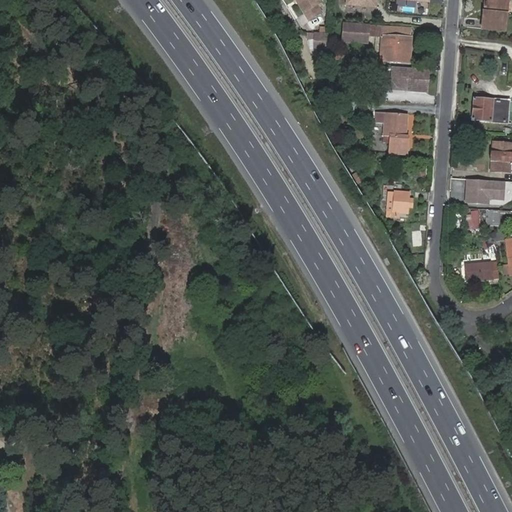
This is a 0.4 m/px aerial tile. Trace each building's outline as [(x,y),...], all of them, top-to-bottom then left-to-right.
[(318,0),(298,0),(297,1),(309,18),(321,10),(316,3),(318,0)] [(506,0),(482,0),(482,8),(480,8),(479,26),(503,29),(506,0)] [(410,38),(411,29),(376,26),(342,23),(341,40),(368,43),(369,35),(382,36),(380,62),(409,64),(411,38),(410,38)] [(327,31),(315,30),(314,45),(326,46),(327,31)] [(429,72),(392,69),(391,82),(396,89),(409,90),(409,93),(427,95),(429,72)] [(331,81),(317,85),(321,97),(334,93),(331,81)] [(511,101),(474,98),(472,121),(509,124),(511,101)] [(384,125),(385,115),(376,114),(375,125),(384,125)] [(384,125),(383,137),(389,137),(388,144),(388,154),(407,156),(408,138),(405,138),(401,138),(401,134),(405,135),(406,116),(385,115),(384,125)] [(511,143),(491,143),(490,171),(511,171),(511,143)] [(502,183),(466,181),(465,203),(501,204),(501,198),(504,198),(505,191),(501,190),(502,183)] [(395,190),(392,210),(407,212),(410,192),(395,190)] [(466,210),(465,229),(478,230),(479,211),(466,210)] [(485,224),(498,225),(499,210),(485,210),(485,224)] [(453,217),(452,231),(459,231),(460,218),(453,217)] [(511,237),(503,238),(505,277),(511,276),(511,237)] [(497,280),(495,265),(484,266),(483,261),(475,262),(476,267),(462,268),(463,275),(465,275),(466,284),(492,281),(492,280),(497,280)]
